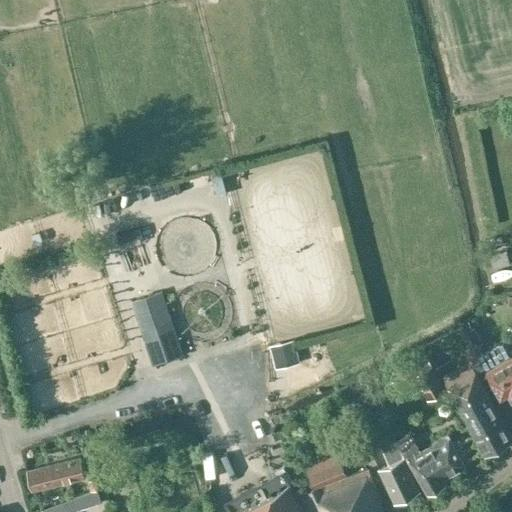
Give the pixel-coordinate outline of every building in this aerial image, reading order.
[(508,251),(490,254),(494,270),(511,266),(508,251)] [(134,304),(154,365),(184,355),(164,294),(134,304)] [(476,330),(468,335),(474,345),(482,340),(476,330)] [(292,340),(270,345),(276,369),(298,363),(292,340)] [(511,357),(503,342),(479,355),(485,366),(502,395),(510,391),(511,394),(511,357)] [(479,355),(473,343),(463,348),(476,371),(485,366),(479,355)] [(415,374),(429,400),(447,390),(433,364),(415,374)] [(511,438),(511,435),(476,371),(448,387),(486,453),(511,438)] [(347,399),(355,414),(364,409),(357,394),(347,399)] [(428,491),(445,481),(443,477),(466,464),(449,434),(421,450),(411,432),(398,439),(404,450),(408,458),(410,457),(428,491)] [(421,489),(420,488),(398,442),(383,449),(390,464),(380,469),(385,481),(394,501),(421,489)] [(369,469),(321,488),(319,486),(348,474),(339,451),(305,464),(317,488),(303,495),(311,511),(384,511),(380,502),(383,501),(369,469)] [(28,471),(33,491),(86,477),(81,457),(28,471)] [(306,511),(291,483),(293,482),(285,466),(274,472),(283,487),(237,511),(306,511)] [(87,480),(91,490),(102,486),(99,476),(87,480)] [(78,511),(104,503),(99,490),(73,500),(73,501),(45,511),(78,511)]
